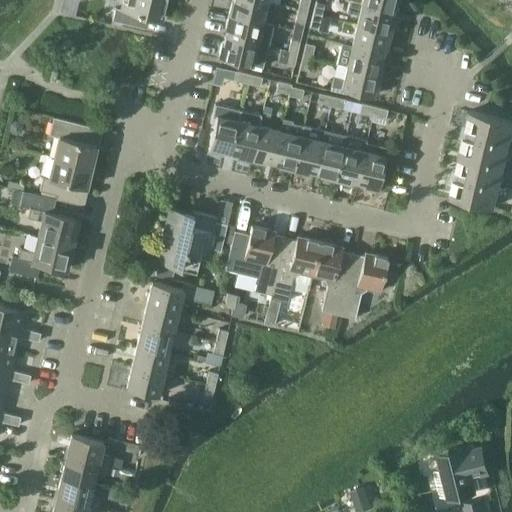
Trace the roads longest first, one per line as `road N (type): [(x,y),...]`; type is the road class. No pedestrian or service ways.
road 1 (residential): [(155,166),(411,229),(446,89),(432,64),(411,54)]
road 2 (residential): [(55,387),(123,158),(155,166)]
road 3 (residential): [(155,166),(195,0)]
road 4 (residential): [(16,511),(55,387)]
